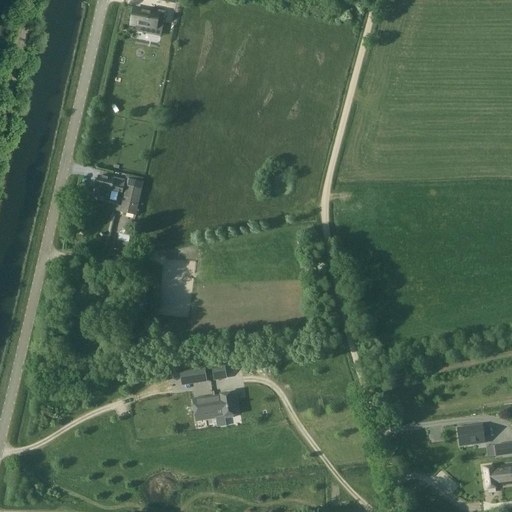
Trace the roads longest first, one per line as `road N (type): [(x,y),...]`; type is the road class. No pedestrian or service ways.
road 1 (track): [(398,511),(349,343),(324,212),(376,0)]
road 2 (unclassified): [(0,442),(103,0)]
